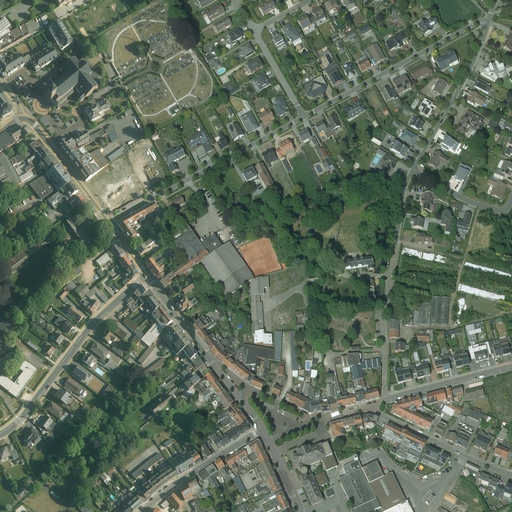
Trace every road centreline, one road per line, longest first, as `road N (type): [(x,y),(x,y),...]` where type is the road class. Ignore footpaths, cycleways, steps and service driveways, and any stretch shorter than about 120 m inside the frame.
road 1 (residential): [(385,401),(387,277),(413,169)]
road 2 (residential): [(108,223),(303,117)]
road 3 (residential): [(145,276),(95,320),(22,418),(0,434)]
road 4 (residential): [(303,117),(487,22)]
road 5 (residential): [(413,169),(487,22)]
road 6 (residential): [(367,406),(511,474)]
road 7 (secondary): [(237,397),(145,276)]
road 8 (unknown): [(115,232),(0,320)]
road 9 (residential): [(260,430),(142,511)]
road 10 (secondary): [(108,223),(32,123),(19,120)]
road 11 (tertiary): [(385,401),(511,368)]
